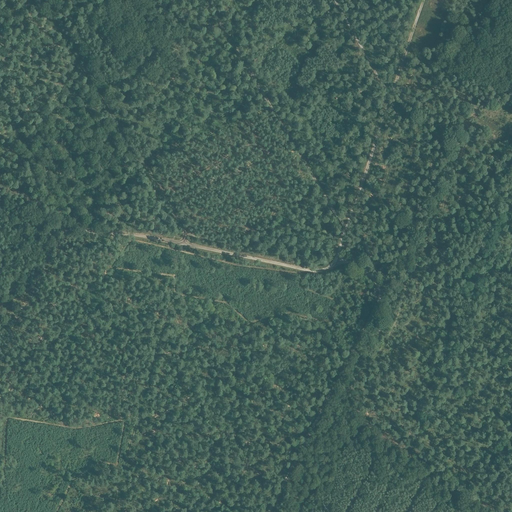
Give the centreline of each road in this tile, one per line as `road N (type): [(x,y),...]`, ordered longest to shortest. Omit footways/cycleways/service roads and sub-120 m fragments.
road 1 (track): [(0,204),(35,220),(316,271),(331,266),(345,228)]
road 2 (track): [(345,228),(391,96)]
